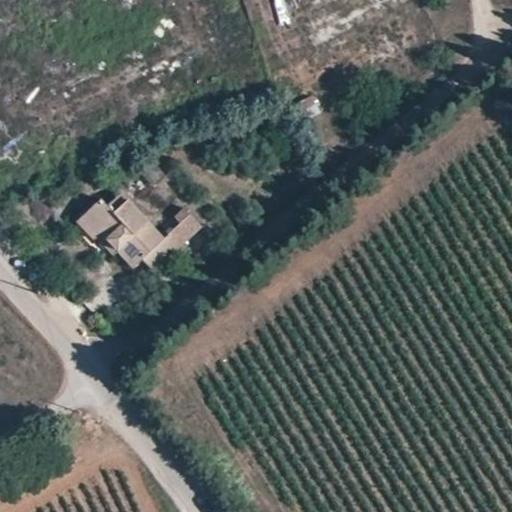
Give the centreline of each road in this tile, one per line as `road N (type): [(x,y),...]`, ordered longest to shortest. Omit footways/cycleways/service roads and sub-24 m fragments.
road 1 (unclassified): [(511,40),(92,379)]
road 2 (tertiary): [(196,511),(92,379)]
road 3 (tertiary): [(92,379),(0,278)]
